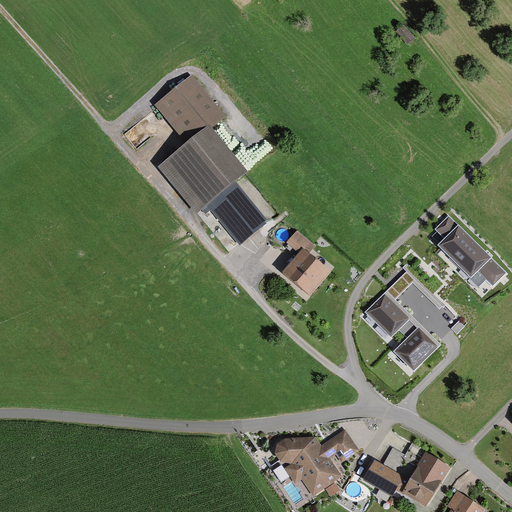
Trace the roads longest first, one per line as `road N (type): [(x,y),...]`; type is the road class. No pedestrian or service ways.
road 1 (unclassified): [(0,412),(210,426),(374,409),(430,431),(511,498)]
road 2 (track): [(359,382),(268,310),(0,8)]
